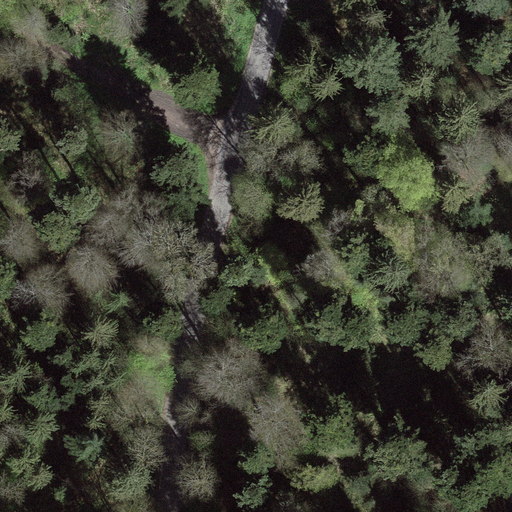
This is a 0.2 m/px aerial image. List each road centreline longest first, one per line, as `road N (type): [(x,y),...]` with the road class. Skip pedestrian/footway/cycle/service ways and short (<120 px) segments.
road 1 (unclassified): [(277,0),(184,360),(169,511)]
road 2 (track): [(234,149),(0,22)]
